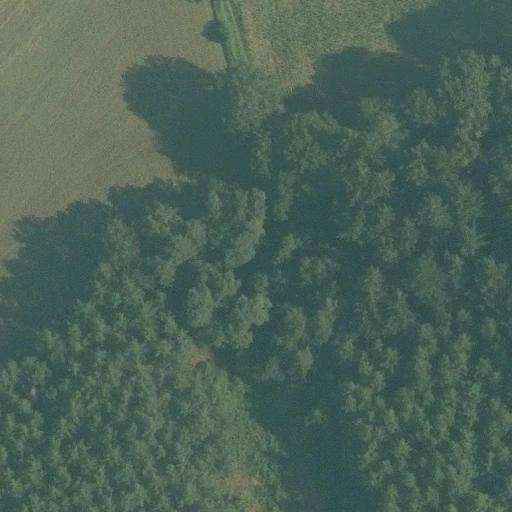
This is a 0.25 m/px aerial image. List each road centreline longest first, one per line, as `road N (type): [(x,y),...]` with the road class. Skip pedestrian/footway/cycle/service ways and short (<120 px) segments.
road 1 (track): [(225,0),(271,166),(42,346),(0,391)]
road 2 (track): [(511,64),(271,166)]
